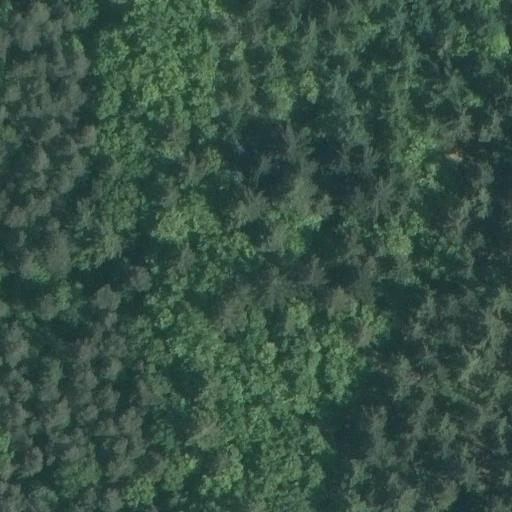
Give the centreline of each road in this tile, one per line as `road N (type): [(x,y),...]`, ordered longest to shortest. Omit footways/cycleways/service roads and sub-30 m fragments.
road 1 (track): [(502,0),(305,511)]
road 2 (track): [(227,511),(123,0)]
